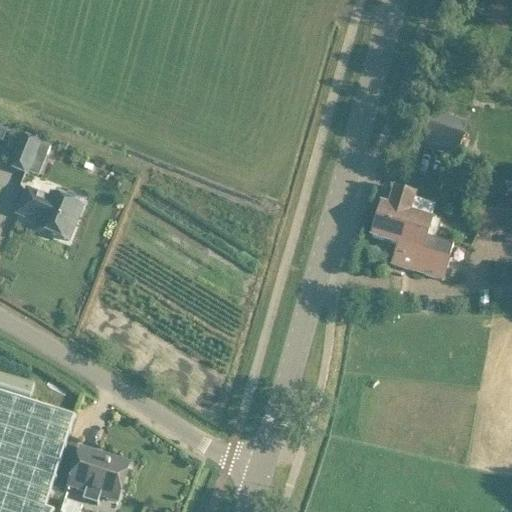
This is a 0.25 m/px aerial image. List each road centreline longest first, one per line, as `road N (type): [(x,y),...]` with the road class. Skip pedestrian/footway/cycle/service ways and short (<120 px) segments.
road 1 (secondary): [(259,468),(394,0)]
road 2 (unclassified): [(259,468),(200,442),(0,318)]
